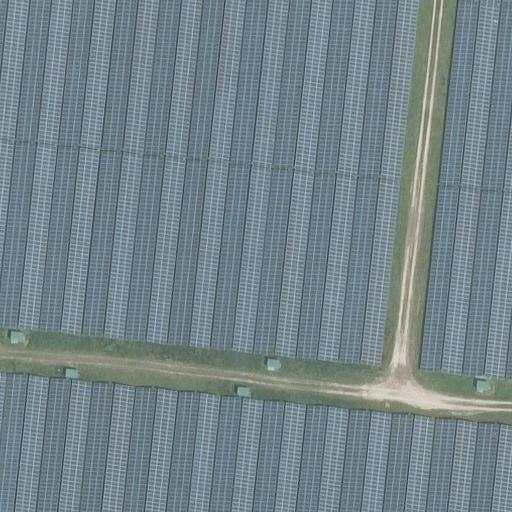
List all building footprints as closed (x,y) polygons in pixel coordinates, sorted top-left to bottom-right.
[(21,342),(22,334),(10,333),(9,340),(21,342)] [(278,369),(278,361),(267,360),(266,368),(278,369)] [(74,379),(75,372),(64,371),(63,378),(74,379)] [(486,391),(487,384),(476,382),(475,390),(486,391)] [(246,397),(247,389),(236,388),(235,396),(246,397)]
